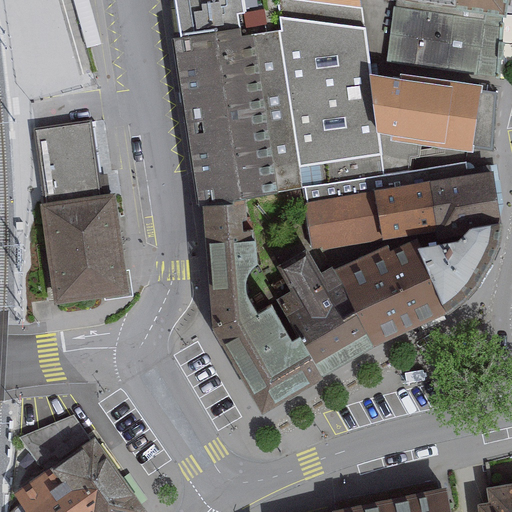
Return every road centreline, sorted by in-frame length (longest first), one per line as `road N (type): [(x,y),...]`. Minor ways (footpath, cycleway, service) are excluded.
road 1 (residential): [(132,0),(171,270),(139,350)]
road 2 (residential): [(231,488),(511,411)]
road 3 (residential): [(139,350),(143,371),(231,488)]
road 4 (residential): [(511,263),(499,314),(511,409)]
road 5 (residential): [(0,361),(139,350)]
